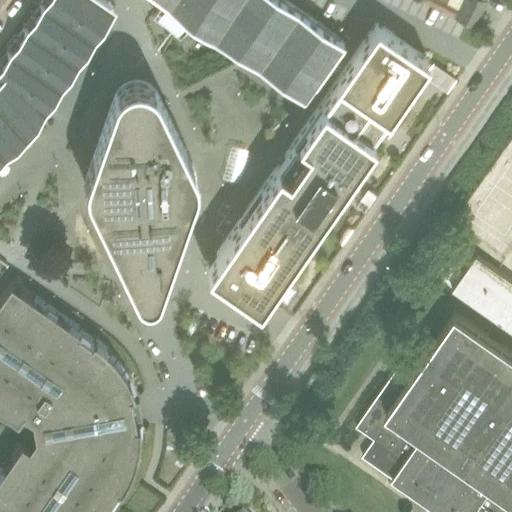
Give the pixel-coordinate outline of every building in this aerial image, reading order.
[(0,77),(37,103),(39,102),(37,101),(46,89),(47,90),(56,78),(54,77),(62,65),(64,66),(72,54),(71,53),(79,41),(80,42),(88,30),(87,29),(95,17),(96,18),(108,2),(105,0),(51,0),(49,4),(43,0),(34,13),(40,17),(32,28),(27,24),(18,37),(24,41),(16,52),(10,47),(1,60),(7,64),(0,74),(0,77)] [(164,0),(188,16),(251,60),(254,55),(260,59),(257,64),(274,76),(277,71),(283,75),(280,80),(296,91),(300,87),(305,91),(302,95),(304,97),(344,40),(285,0),(164,0)] [(428,0),(453,13),(459,0),(428,0)] [(474,22),(481,9),(472,4),(474,0),(460,0),(455,12),(474,22)] [(432,29),(445,22),(439,11),(426,17),(432,29)] [(376,23),(214,257),(207,267),(258,303),(274,281),(428,59),(376,23)] [(118,84),(114,92),(99,134),(85,173),(85,174),(85,175),(86,179),(87,183),(88,186),(92,196),(99,211),(125,266),(135,287),(139,292),(145,294),(151,293),(156,290),(159,285),(176,234),(194,181),(194,168),(189,156),(167,109),(156,88),(151,81),(143,77),(134,76),(125,79),(118,84)] [(0,149),(5,155),(9,151),(8,150),(16,144),(12,139),(22,130),(26,136),(28,134),(13,117),(24,107),(15,97),(12,99),(0,91),(0,149)] [(511,277),(450,234),(425,270),(511,330),(511,277)] [(140,424),(140,423),(136,423),(135,417),(143,416),(140,398),(132,399),(131,393),(135,392),(128,376),(119,362),(108,349),(95,338),(11,279),(0,294),(0,404),(18,417),(24,410),(34,417),(35,421),(31,421),(33,432),(37,431),(37,435),(30,445),(22,440),(0,471),(0,511),(104,511),(122,487),(130,472),(136,457),(140,440),(140,424)] [(511,511),(511,349),(455,310),(414,369),(401,360),(356,423),(374,436),(362,453),(445,511),(471,511),(475,507),(483,511),(511,511)]
